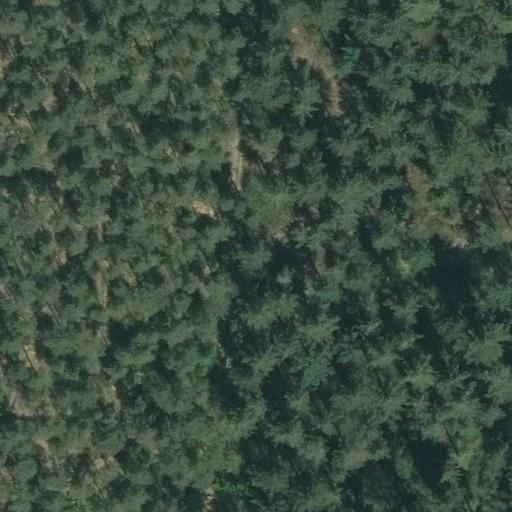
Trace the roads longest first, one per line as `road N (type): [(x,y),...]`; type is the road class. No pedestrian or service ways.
road 1 (track): [(206,511),(249,0)]
road 2 (track): [(68,511),(0,374)]
